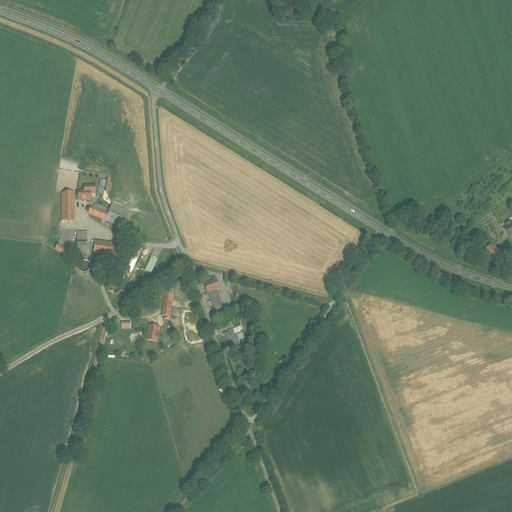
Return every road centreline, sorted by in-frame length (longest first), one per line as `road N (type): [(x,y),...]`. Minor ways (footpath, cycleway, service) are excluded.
road 1 (residential): [(158,91),(161,192),(248,427)]
road 2 (secondary): [(158,91),(382,231)]
road 3 (unclassified): [(248,427),(382,231)]
road 4 (track): [(56,511),(112,309)]
road 5 (secondary): [(0,11),(99,54),(158,91)]
road 6 (secondary): [(382,231),(463,274),(511,288)]
